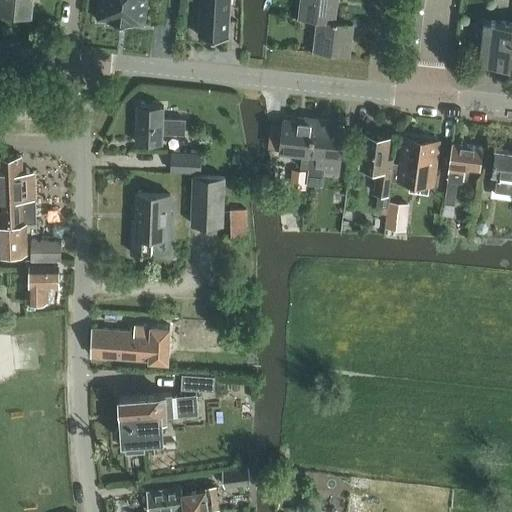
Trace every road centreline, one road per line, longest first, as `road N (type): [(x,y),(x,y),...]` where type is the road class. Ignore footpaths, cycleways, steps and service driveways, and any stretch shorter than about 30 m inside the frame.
road 1 (unclassified): [(95,511),(81,417),(79,149)]
road 2 (tertiary): [(429,98),(79,61)]
